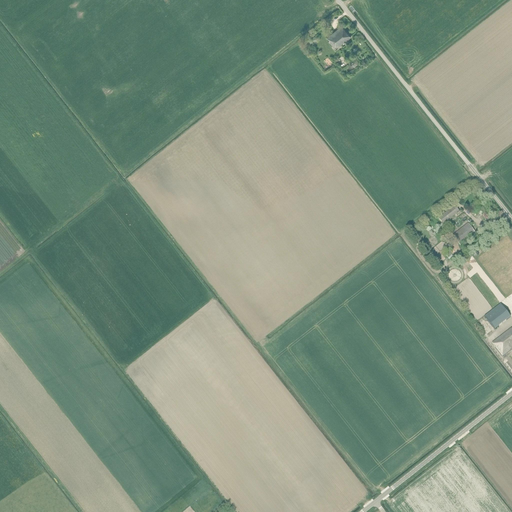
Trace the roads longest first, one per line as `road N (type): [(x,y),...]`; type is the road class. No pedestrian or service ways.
road 1 (unclassified): [(511,219),(338,0)]
road 2 (unclassified): [(364,511),(511,393)]
